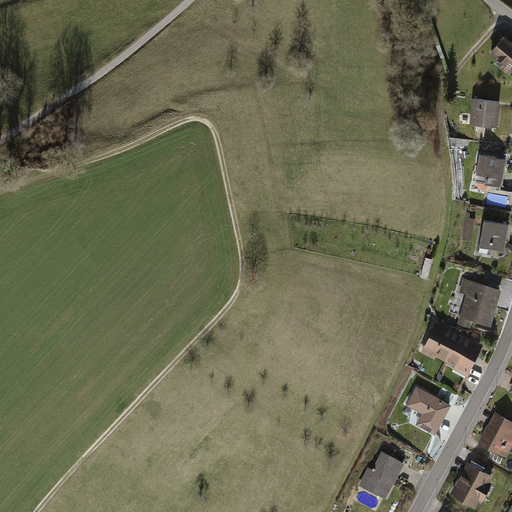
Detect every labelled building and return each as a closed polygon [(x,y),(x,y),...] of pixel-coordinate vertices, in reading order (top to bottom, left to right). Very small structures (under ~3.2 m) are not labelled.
[(511,42),(502,35),(487,53),(502,65),(499,69),(507,75),(510,71),(511,73),(511,42)] [(498,102),(470,98),(467,124),(495,128),(498,102)] [(504,160),(478,155),(475,175),(484,177),(483,185),(499,188),(504,160)] [(473,239),(477,220),(467,218),(464,237),(473,239)] [(506,225),(483,221),(477,253),(489,255),(490,249),(502,251),(506,225)] [(500,289),(460,278),(456,292),(465,295),(456,324),(468,328),(470,321),(489,326),(500,289)] [(482,346),(434,322),(418,353),(432,360),(434,356),(454,366),(451,370),(466,377),(482,346)] [(450,404),(415,386),(405,405),(420,413),(414,424),(433,435),(450,404)] [(511,436),(511,421),(493,411),(477,442),(502,455),(511,436)] [(357,485),(384,499),(404,463),(382,451),(373,468),(367,465),(357,485)] [(491,476),(465,461),(447,494),(473,509),(478,501),(481,503),(490,485),(487,483),(491,476)]
